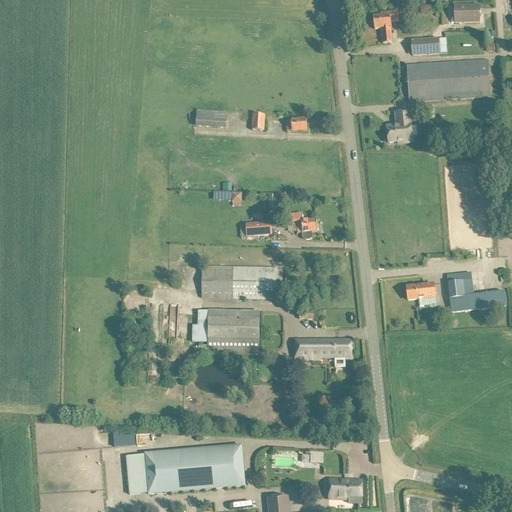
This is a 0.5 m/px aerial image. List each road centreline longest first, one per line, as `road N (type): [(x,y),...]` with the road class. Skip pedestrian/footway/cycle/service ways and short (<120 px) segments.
road 1 (unclassified): [(387,467),(332,0)]
road 2 (unclassified): [(511,499),(387,467)]
